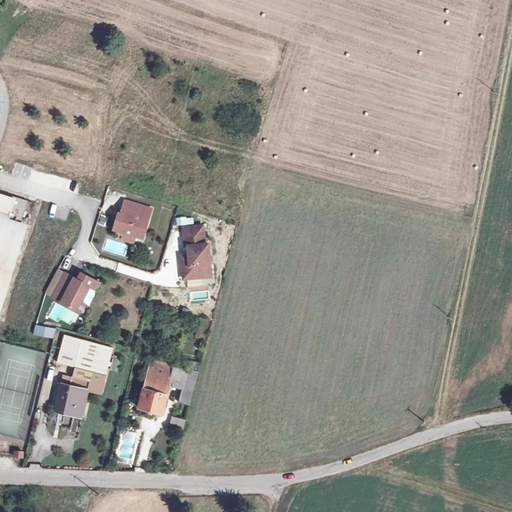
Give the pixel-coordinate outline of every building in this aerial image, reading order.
[(62,176),(59,184),(74,189),(77,180),(62,176)] [(0,196),(0,202),(9,205),(11,200),(0,196)] [(12,197),(11,200),(9,205),(0,202),(0,312),(26,231),(20,229),(28,203),(12,197)] [(144,216),(146,210),(124,204),(120,217),(119,221),(117,220),(113,232),(123,235),(135,239),(142,241),(148,222),(143,220),(144,216)] [(178,225),(194,224),(194,217),(177,218),(178,225)] [(210,267),(208,246),(205,246),(203,228),(184,230),(185,249),(188,248),(189,258),(189,262),(182,263),(183,282),(205,280),(204,267),(210,267)] [(123,235),(121,242),(133,246),(135,239),(123,235)] [(74,280),(66,276),(53,299),(81,314),(85,305),(82,303),(89,290),(93,282),(81,276),(78,282),(74,280)] [(93,282),(89,290),(95,294),(100,285),(93,282)] [(13,313),(9,332),(27,335),(28,328),(20,326),(22,315),(13,313)] [(41,325),(39,334),(54,337),(57,328),(41,325)] [(63,341),(61,350),(107,360),(109,352),(63,341)] [(107,360),(61,350),(57,368),(90,375),(88,384),(74,381),(72,389),(62,387),(56,412),(82,418),(88,394),(99,396),(107,360)] [(169,385),(174,366),(151,360),(137,412),(150,416),(151,412),(161,414),(169,385)] [(169,385),(186,390),(191,371),(174,366),(169,385)] [(200,373),(191,371),(186,390),(183,403),(192,405),(200,373)] [(184,431),(188,420),(175,417),(172,428),(184,431)] [(24,457),(25,450),(14,449),(14,457),(24,457)]
